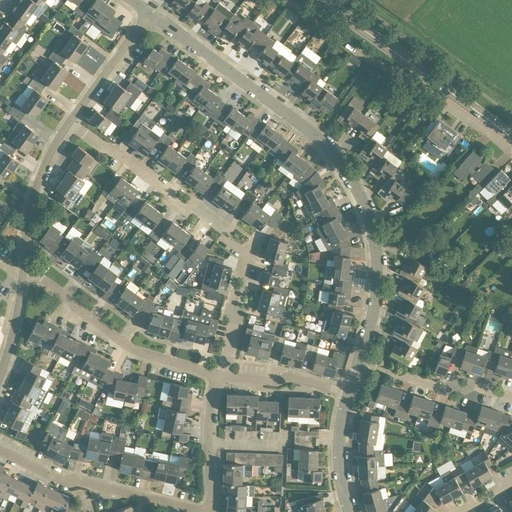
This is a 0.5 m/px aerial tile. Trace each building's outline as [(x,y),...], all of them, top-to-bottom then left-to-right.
[(44,3),(39,0),(19,0),(19,1),(17,0),(15,0),(14,2),(31,15),(38,5),(41,7),(44,3)] [(78,14),(87,2),(83,0),(69,0),(77,6),(73,11),(78,14)] [(95,19),(106,4),(100,0),(94,0),(91,5),(87,2),(78,14),(83,18),(86,13),(95,19)] [(184,17),(195,2),(192,0),(172,0),(171,3),(176,7),(174,9),(184,17)] [(25,23),(31,15),(14,2),(12,5),(15,7),(11,12),(13,14),(9,20),(25,32),(26,31),(21,27),(24,23),(25,23)] [(203,23),(214,9),(205,2),(201,7),(195,2),(184,17),(195,25),(200,19),(203,22),(203,23)] [(219,2),(214,9),(203,23),(209,28),(207,30),(217,38),(218,36),(226,25),(226,24),(233,15),(234,14),(219,2)] [(106,4),(95,19),(104,26),(100,31),(105,35),(114,23),(109,19),(115,11),(106,4)] [(246,30),(248,27),(239,20),(239,19),(233,15),(226,24),(226,25),(218,36),(217,38),(219,35),(229,43),(234,37),(237,40),(235,43),(236,43),(239,38),(239,39),(246,30)] [(266,35),(268,33),(265,30),(263,33),(258,30),(261,26),(254,20),(253,21),(248,17),(246,20),(251,24),(248,28),(248,27),(246,30),(239,39),(239,38),(236,43),(246,51),(251,46),(256,49),(266,35)] [(16,44),(25,32),(9,20),(6,24),(3,22),(0,26),(0,34),(11,42),(11,41),(16,44)] [(67,43),(81,54),(88,45),(80,39),(83,34),(71,26),(68,31),(73,34),(67,43)] [(323,35),(317,31),(313,37),(319,41),(323,35)] [(274,55),(277,52),(272,47),(275,43),(268,37),(270,34),(268,33),(266,35),(256,49),(260,52),(256,58),(266,66),(274,56),(274,55)] [(1,55),(11,42),(0,34),(0,55),(1,55)] [(75,63),(81,54),(67,43),(60,52),(55,48),(51,53),(63,62),(67,57),(75,63)] [(338,50),(330,47),(327,53),(335,57),(338,50)] [(159,71),(170,56),(160,49),(157,53),(152,49),(143,62),(152,69),(153,68),(159,71)] [(60,67),(63,62),(51,53),(48,58),(53,62),(47,71),(61,81),(68,73),(60,67)] [(310,72),(310,71),(316,64),(301,53),(293,64),(292,63),(281,78),(282,78),(282,77),(292,84),(294,82),(299,86),(302,83),(301,82),(309,72),(310,72)] [(281,78),(292,63),(282,55),(279,59),(274,55),(274,56),(266,66),(264,69),(274,77),(276,74),(281,78)] [(32,61),(26,56),(22,62),(28,66),(32,61)] [(176,79),(186,66),(177,59),(176,60),(170,56),(159,71),(169,79),(172,75),(176,79)] [(357,62),(351,65),(354,72),(361,68),(357,62)] [(188,93),(199,78),(194,74),(195,73),(186,66),(176,79),(174,82),(178,86),(188,93)] [(55,90),(61,81),(47,71),(40,79),(35,75),(34,77),(32,76),(30,79),(32,80),(31,81),(43,89),(47,85),(55,90)] [(318,92),(322,87),(316,83),(320,78),(310,71),(310,72),(309,72),(301,82),(302,83),(299,86),(300,86),(301,85),(305,88),(301,94),(311,101),(318,92)] [(43,89),(31,81),(26,77),(23,82),(33,89),(26,99),(41,109),(48,100),(40,94),(43,89)] [(202,106),(211,92),(207,89),(210,85),(199,78),(188,93),(185,98),(199,109),(202,106)] [(143,82),(139,88),(143,91),(147,85),(143,82)] [(110,93),(124,104),(131,95),(136,98),(139,94),(128,86),(125,90),(116,84),(110,93)] [(318,92),(311,101),(309,104),(318,112),(321,109),(326,114),(338,99),(327,91),(322,88),(322,87),(318,92)] [(418,94),(410,88),(398,105),(406,110),(418,94)] [(214,120),(225,105),(219,101),(221,99),(211,92),(202,106),(206,109),(204,113),(214,120)] [(118,113),(124,104),(110,93),(103,102),(111,108),(108,113),(119,121),(123,117),(118,113)] [(168,102),(162,98),(158,103),(164,107),(168,102)] [(34,118),(41,109),(26,99),(20,107),(15,103),(11,108),(23,117),(26,112),(34,118)] [(354,129),(364,115),(349,103),(336,120),(345,127),(347,124),(354,129)] [(231,127),(241,114),(232,108),(231,109),(225,105),(214,120),(224,128),(227,124),(231,127)] [(23,117),(11,108),(8,112),(7,113),(20,122),(23,117)] [(172,115),(166,111),(163,115),(168,119),(172,115)] [(431,116),(424,111),(419,118),(426,122),(431,116)] [(119,121),(108,113),(104,118),(96,112),(89,121),(104,132),(111,122),(116,126),(119,121)] [(247,137),(258,121),(249,114),(246,118),(241,114),(231,127),(240,134),(241,132),(247,137)] [(370,139),(371,138),(380,126),(364,115),(354,129),(361,134),(358,137),(364,141),(367,143),(358,155),(367,144),(370,139)] [(137,150),(147,135),(138,128),(142,123),(137,120),(129,131),(134,135),(127,143),(137,150)] [(262,147),(264,144),(274,131),(265,124),(264,126),(258,121),(247,137),(262,147)] [(461,138),(455,134),(440,123),(426,141),(447,156),(461,138)] [(197,131),(202,135),(207,128),(202,124),(197,131)] [(17,134),(32,145),(39,136),(24,125),(17,134)] [(277,158),(288,143),(283,139),(284,138),(274,131),(264,144),(269,148),(267,151),(277,158)] [(159,148),(167,137),(162,133),(156,142),(147,135),(137,150),(146,156),(154,145),(159,148)] [(25,154),(32,145),(17,134),(11,142),(6,139),(2,144),(14,152),(17,147),(25,154)] [(166,166),(177,152),(168,145),(172,140),(167,137),(159,148),(163,151),(157,160),(166,166)] [(376,163),(382,156),(386,149),(390,144),(389,142),(385,148),(371,138),(370,139),(367,144),(358,155),(361,158),(367,162),(370,158),(376,163)] [(290,171),(300,158),(295,154),(298,151),(288,143),(277,158),(274,162),(280,166),(278,169),(287,176),(290,171)] [(10,157),(14,152),(2,144),(0,146),(0,149),(4,153),(0,157),(0,163),(12,172),(19,163),(10,157)] [(232,150),(226,145),(223,149),(229,154),(232,150)] [(71,164),(86,176),(90,170),(87,167),(93,158),(78,147),(71,156),(75,158),(71,164)] [(479,184),(493,170),(473,151),(452,173),(461,181),(468,174),(479,184)] [(186,168),(194,157),(190,153),(186,159),(177,152),(166,166),(175,173),(181,165),(186,168)] [(390,176),(397,167),(382,156),(376,163),(368,173),(372,175),(377,179),(380,176),(386,181),(389,177),(390,176)] [(194,187),(204,172),(195,165),(199,160),(194,157),(186,168),(191,172),(185,180),(194,187)] [(302,185),(317,173),(316,172),(308,167),(309,165),(300,158),(290,171),(287,176),(291,179),(289,184),(297,190),(302,185)] [(0,177),(5,181),(12,172),(0,163),(0,177)] [(82,181),(86,176),(71,164),(68,168),(70,170),(62,180),(78,192),(84,182),(82,181)] [(497,200),(503,194),(499,190),(510,180),(501,170),(485,185),(494,194),(486,202),(490,207),(497,200)] [(214,188),(222,177),(217,174),(213,179),(204,172),(194,187),(203,193),(209,185),(214,188)] [(309,203),(324,195),(321,190),(325,188),(317,173),(302,185),(297,190),(296,191),(300,198),(305,195),(309,203)] [(405,188),(390,176),(389,177),(386,181),(376,194),(380,196),(385,200),(388,197),(395,202),(399,196),(405,201),(411,193),(405,188)] [(221,207),(232,192),(223,186),(226,181),(222,177),(214,188),(218,192),(212,200),(221,207)] [(118,199),(129,185),(120,178),(114,186),(109,182),(101,194),(106,198),(110,193),(118,199)] [(71,201),(78,192),(62,180),(56,189),(58,191),(54,198),(70,209),(74,202),(71,201)] [(266,186),(260,181),(256,187),(262,191),(266,186)] [(473,197),(482,189),(477,184),(469,193),(470,194),(473,197)] [(497,200),(506,209),(502,213),(507,218),(511,213),(511,184),(503,194),(497,200)] [(125,218),(134,207),(129,203),(138,191),(129,185),(118,199),(127,206),(121,215),(125,218)] [(243,206),(252,194),(247,191),(241,199),(232,192),(221,207),(230,213),(239,202),(243,206)] [(251,224),(261,210),(252,203),(256,198),(252,194),(243,206),(248,209),(242,217),(251,224)] [(324,195),(309,203),(319,219),(320,218),(336,209),(331,199),(327,201),(324,195)] [(143,223),(153,209),(144,202),(139,210),(134,207),(125,218),(130,222),(134,217),(143,223)] [(0,223),(9,212),(0,205),(0,223)] [(153,238),(161,227),(157,224),(162,215),(153,209),(143,223),(152,230),(148,235),(153,238)] [(327,235),(341,227),(338,222),(342,220),(336,209),(320,218),(319,219),(313,222),(314,224),(316,222),(319,227),(315,229),(317,231),(318,233),(319,235),(321,238),(327,235)] [(90,219),(94,214),(91,212),(88,210),(83,218),(90,219)] [(266,222),(270,226),(279,214),(274,211),(270,216),(261,210),(251,224),(260,230),(266,222)] [(279,214),(270,226),(275,229),(283,218),(279,214)] [(170,243),(180,229),(172,223),(166,230),(161,227),(153,238),(157,242),(161,237),(170,243)] [(53,253),(64,238),(59,234),(60,231),(51,225),(40,240),(49,247),(47,249),(53,253)] [(330,250),(350,247),(345,238),(346,237),(341,227),(327,235),(321,238),(320,238),(327,251),(330,250)] [(180,258),(188,247),(184,244),(190,236),(180,229),(170,243),(179,250),(176,255),(180,258)] [(69,262),(80,246),(84,241),(78,237),(73,237),(70,242),(64,238),(53,253),(58,257),(60,255),(69,262)] [(267,249),(285,254),(288,243),(270,238),(267,249)] [(188,247),(180,258),(180,259),(184,262),(185,262),(188,257),(198,264),(208,250),(199,243),(193,251),(188,247)] [(86,269),(97,254),(91,250),(89,253),(80,246),(69,262),(78,268),(80,265),(86,269)] [(332,267),(348,270),(350,258),(348,258),(350,247),(330,250),(329,261),(333,261),(332,267)] [(282,265),(285,254),(267,249),(264,260),(274,263),(272,268),(286,272),(288,266),(282,265)] [(140,254),(145,258),(148,253),(143,250),(140,254)] [(97,285),(108,269),(99,263),(102,258),(97,254),(86,269),(91,274),(88,278),(97,285)] [(175,265),(176,263),(179,259),(173,254),(169,260),(175,265)] [(211,275),(228,280),(231,269),(222,266),(223,261),(209,257),(207,263),(214,264),(211,275)] [(417,284),(418,284),(423,286),(425,285),(426,283),(426,280),(421,278),(427,267),(412,259),(408,266),(404,264),(398,274),(410,280),(417,284)] [(153,267),(146,262),(144,264),(141,269),(148,274),(153,267)] [(179,270),(174,266),(170,272),(175,276),(179,270)] [(348,275),(348,270),(332,267),(331,278),(332,278),(332,280),(324,279),(323,284),(351,288),(352,276),(348,275)] [(285,278),(286,272),(272,268),(271,274),(261,271),(258,282),(274,286),(274,287),(275,287),(276,287),(279,276),(285,278)] [(107,301),(119,285),(113,281),(117,276),(108,269),(97,285),(106,291),(102,297),(107,301)] [(459,269),(454,275),(458,279),(464,273),(459,269)] [(424,288),(418,284),(417,284),(410,280),(398,274),(409,280),(406,287),(402,284),(396,294),(407,301),(408,301),(415,305),(422,308),(425,303),(418,299),(424,288)] [(226,291),(228,280),(211,275),(208,286),(202,284),(200,290),(214,294),(216,288),(226,291)] [(349,300),(351,288),(323,284),(322,291),(329,292),(327,303),(329,304),(343,306),(344,300),(349,300)] [(124,309),(135,294),(126,287),(124,289),(119,285),(107,301),(113,305),(114,302),(124,309)] [(288,290),(276,287),(275,287),(274,287),(272,292),(263,290),(260,301),(277,306),(278,306),(283,307),(288,290)] [(196,289),(189,288),(188,294),(194,296),(196,289)] [(459,293),(454,302),(460,305),(465,296),(459,293)] [(141,316),(152,302),(154,299),(149,295),(147,298),(146,298),(144,300),(135,294),(124,309),(133,316),(135,313),(141,316)] [(413,325),(422,308),(415,305),(408,301),(407,301),(396,294),(396,295),(407,301),(403,307),(399,304),(394,315),(404,321),(405,321),(412,325),(413,325)] [(278,306),(277,306),(260,301),(257,312),(266,314),(265,320),(279,324),(280,318),(275,316),(278,306)] [(158,334),(163,315),(165,308),(156,305),(152,302),(141,316),(149,322),(147,331),(158,334)] [(341,313),(343,306),(329,304),(327,309),(333,311),(330,321),(325,320),(325,321),(348,327),(351,315),(341,313)] [(455,305),(450,314),(456,317),(461,308),(455,305)] [(511,315),(507,310),(500,317),(506,324),(511,318),(511,315)] [(174,341),(179,323),(173,321),(174,318),(163,315),(158,334),(168,337),(167,339),(174,341)] [(200,317),(198,323),(193,341),(204,344),(206,337),(213,339),(218,321),(200,317)] [(193,341),(198,323),(187,320),(186,325),(179,323),(174,341),(181,343),(182,338),(193,341)] [(46,343),(54,327),(44,321),(41,325),(36,323),(28,339),(38,344),(40,340),(46,343)] [(345,337),(348,327),(325,321),(322,331),(321,330),(320,336),(334,340),(335,334),(345,337)] [(413,325),(412,325),(405,321),(404,321),(400,327),(397,325),(391,335),(403,342),(410,346),(410,345),(411,346),(414,340),(417,342),(423,331),(413,325)] [(60,356),(69,339),(63,336),(65,332),(54,327),(46,343),(44,348),(50,351),(60,356)] [(261,339),(263,333),(246,328),(243,342),(248,344),(246,353),(257,356),(261,339)] [(275,351),(279,337),(263,333),(261,339),(257,356),(267,359),(270,350),(275,351)] [(417,349),(411,346),(410,345),(410,346),(403,342),(391,335),(391,336),(402,342),(398,348),(394,346),(389,356),(408,366),(417,349)] [(289,365),(295,343),(284,340),(285,339),(279,337),(275,351),(281,353),(278,362),(289,365)] [(78,359),(86,345),(78,341),(77,343),(69,339),(60,356),(70,361),(71,359),(77,362),(78,359)] [(308,360),(312,346),(306,344),(306,346),(295,343),(289,365),(300,368),(303,358),(308,360)] [(86,345),(78,359),(85,363),(81,369),(91,374),(100,357),(94,355),(96,351),(86,345)] [(470,374),(476,354),(478,348),(467,345),(462,350),(460,349),(456,363),(460,364),(459,367),(467,370),(466,373),(470,374)] [(322,374),(327,356),(316,353),(318,348),(312,346),(308,360),(314,361),(311,371),(322,374)] [(456,363),(460,349),(454,347),(450,358),(439,355),(434,371),(441,374),(440,377),(444,378),(449,361),(456,363)] [(504,379),(511,359),(511,354),(511,351),(496,347),(494,353),(490,367),(494,369),(494,372),(501,374),(500,378),(504,379)] [(490,367),(494,353),(488,351),(486,358),(476,354),(470,374),(472,375),(473,372),(481,374),(484,365),(490,367)] [(327,356),(322,374),(333,377),(336,367),(341,369),(345,355),(334,352),(333,358),(327,356)] [(103,389),(112,373),(106,370),(110,362),(100,357),(91,374),(101,379),(98,385),(97,386),(103,389)] [(23,380),(40,389),(46,379),(38,375),(42,369),(24,360),(21,368),(28,371),(23,380)] [(123,401),(127,382),(122,381),(123,376),(117,375),(112,373),(103,389),(113,394),(112,399),(123,401)] [(142,397),(144,389),(146,378),(139,377),(137,384),(127,382),(123,401),(134,403),(136,396),(142,397)] [(36,398),(40,389),(23,380),(17,394),(15,393),(13,395),(31,404),(40,408),(43,402),(36,398)] [(166,402),(189,406),(192,394),(187,394),(188,388),(170,384),(166,401),(166,402)] [(385,405),(391,388),(380,384),(377,395),(371,393),(367,407),(372,409),(375,401),(385,405)] [(399,418),(404,403),(398,402),(402,392),(391,388),(385,405),(396,408),(393,416),(399,418)] [(27,410),(31,404),(13,395),(12,398),(14,399),(8,412),(25,421),(30,411),(27,410)] [(236,414),(237,396),(226,395),(225,414),(236,414)] [(418,416),(423,399),(413,395),(409,405),(404,403),(399,418),(404,420),(407,412),(418,416)] [(246,415),(247,396),(237,396),(236,414),(246,415)] [(257,402),(257,397),(247,396),(246,415),(256,415),(255,421),(256,421),(256,415),(257,415),(257,402)] [(298,418),(299,399),(288,398),(287,417),(298,418)] [(308,418),(309,399),(299,399),(298,418),(308,418)] [(309,399),(308,418),(318,419),(319,400),(309,399)] [(431,429),(436,414),(431,412),(434,403),(423,399),(418,416),(428,419),(426,427),(431,429)] [(166,402),(166,401),(163,400),(161,408),(166,409),(164,420),(183,424),(185,414),(188,414),(189,406),(166,402)] [(67,410),(70,405),(64,402),(61,407),(67,410)] [(267,402),(257,402),(257,415),(256,415),(256,421),(267,421),(267,402)] [(267,402),(267,421),(277,421),(278,402),(267,402)] [(93,406),(87,403),(84,408),(90,411),(93,406)] [(95,406),(92,413),(98,417),(101,413),(100,409),(95,406)] [(450,427),(456,410),(445,406),(442,416),(436,414),(431,429),(437,431),(439,423),(450,427)] [(486,427),(491,409),(481,406),(477,418),(471,416),(466,431),(472,433),(475,423),(486,427)] [(504,431),(511,417),(502,414),(502,413),(491,409),(486,427),(496,430),(497,429),(504,431)] [(466,431),(471,416),(466,415),(466,413),(456,410),(450,427),(460,430),(461,429),(466,431)] [(20,431),(25,421),(8,412),(3,423),(9,426),(6,432),(23,441),(27,434),(20,431)] [(359,430),(376,433),(378,423),(377,422),(378,417),(363,414),(362,420),(361,420),(359,430)] [(91,415),(88,420),(94,423),(97,418),(91,415)] [(181,433),(183,424),(164,420),(162,431),(161,437),(168,439),(168,440),(187,443),(189,435),(181,433)] [(54,459),(62,442),(52,437),(54,433),(48,430),(40,446),(46,449),(44,454),(54,459)] [(374,445),(376,433),(359,430),(357,442),(359,442),(359,449),(373,450),(373,445),(374,445)] [(114,458),(118,437),(112,436),(112,434),(102,432),(100,441),(95,460),(107,462),(108,457),(114,458)] [(77,460),(81,442),(80,442),(80,441),(73,440),(69,437),(65,436),(62,442),(54,459),(64,464),(67,458),(77,460)] [(126,439),(124,438),(118,437),(114,458),(121,460),(119,471),(129,474),(133,455),(123,453),(125,442),(126,439)] [(95,460),(100,441),(89,439),(88,443),(81,442),(77,460),(88,462),(89,458),(95,460)] [(313,446),(313,444),(293,443),(293,449),(298,450),(298,460),(317,461),(317,450),(312,450),(312,446),(313,446)] [(384,451),(373,450),(359,449),(359,457),(357,457),(358,468),(375,467),(384,466),(384,451)] [(474,467),(482,482),(492,476),(487,467),(492,464),(485,452),(479,455),(483,461),(474,467)] [(146,479),(152,455),(145,453),(144,457),(133,455),(129,474),(141,477),(141,478),(146,479)] [(164,482),(168,463),(158,460),(158,456),(152,455),(146,479),(155,481),(155,480),(164,482)] [(168,463),(164,482),(175,484),(177,475),(184,477),(188,459),(180,457),(170,455),(168,463)] [(316,471),(317,461),(298,460),(298,471),(303,471),(309,471),(310,471),(316,471)] [(252,465),(251,465),(245,465),(239,465),(233,465),(223,464),(223,476),(242,476),(251,476),(252,465)] [(482,482),(474,467),(464,473),(460,466),(455,469),(462,481),(467,478),(472,487),(482,482)] [(0,496),(2,498),(12,478),(1,473),(4,468),(3,467),(0,473),(0,489),(1,490),(0,492),(0,496)] [(362,486),(376,483),(375,478),(376,478),(375,467),(358,468),(359,479),(360,479),(362,486)] [(457,484),(462,481),(455,469),(450,472),(454,478),(444,484),(452,498),(462,493),(457,484)] [(309,471),(303,471),(302,481),(321,482),(321,471),(316,471),(310,471),(309,471)] [(241,486),(242,476),(223,476),(222,486),(227,486),(227,487),(228,487),(228,486),(241,487),(241,486)] [(12,478),(2,498),(7,500),(10,494),(16,497),(23,483),(12,478)] [(452,498),(444,484),(435,490),(427,482),(421,490),(432,499),(437,493),(443,504),(452,498)] [(24,510),(34,488),(23,483),(16,497),(23,500),(19,507),(24,510)] [(37,509),(47,488),(37,483),(34,489),(34,488),(24,510),(28,502),(35,505),(34,507),(37,509)] [(365,504),(382,500),(379,489),(378,489),(376,483),(362,486),(363,493),(362,494),(365,504)] [(227,496),(246,497),(254,497),(254,486),(241,486),(241,487),(228,486),(228,487),(227,487),(227,496)] [(52,507),(59,493),(47,488),(37,509),(42,511),(46,504),(52,507)] [(428,504),(432,499),(421,490),(416,495),(422,500),(415,509),(419,511),(435,511),(436,511),(428,504)] [(63,511),(70,499),(59,493),(52,507),(58,510),(57,511),(63,511)] [(319,495),(302,500),(305,511),(316,511),(324,510),(319,495)] [(245,507),(246,497),(227,496),(226,506),(245,507)] [(76,511),(78,509),(67,504),(70,499),(63,511),(76,511)] [(382,500),(365,504),(367,511),(384,511),(386,511),(382,500)]
